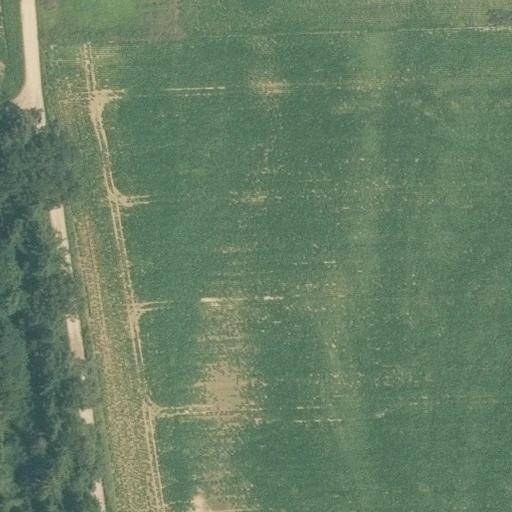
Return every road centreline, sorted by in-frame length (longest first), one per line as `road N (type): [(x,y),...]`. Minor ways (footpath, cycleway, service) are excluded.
road 1 (track): [(99,511),(42,141)]
road 2 (track): [(29,0),(42,141)]
